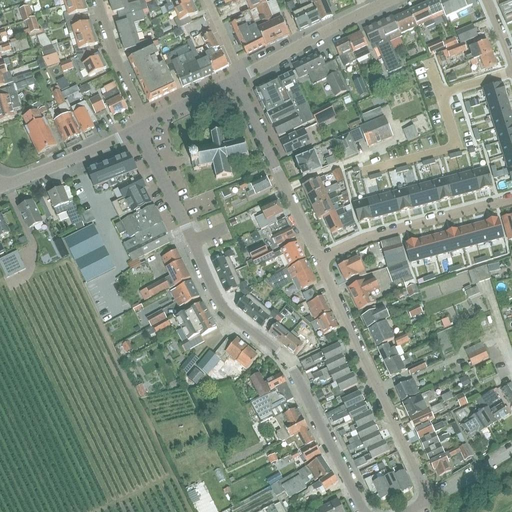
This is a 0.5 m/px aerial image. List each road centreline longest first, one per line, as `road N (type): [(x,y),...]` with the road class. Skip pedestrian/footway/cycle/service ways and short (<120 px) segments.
road 1 (residential): [(371,511),(290,363),(223,311),(136,130)]
road 2 (residential): [(428,501),(318,258)]
road 3 (residential): [(511,199),(318,258)]
road 4 (residential): [(318,258),(236,78)]
road 5 (tertiary): [(236,78),(390,0)]
road 6 (tertiary): [(0,186),(136,130)]
road 7 (residential): [(147,124),(97,0)]
